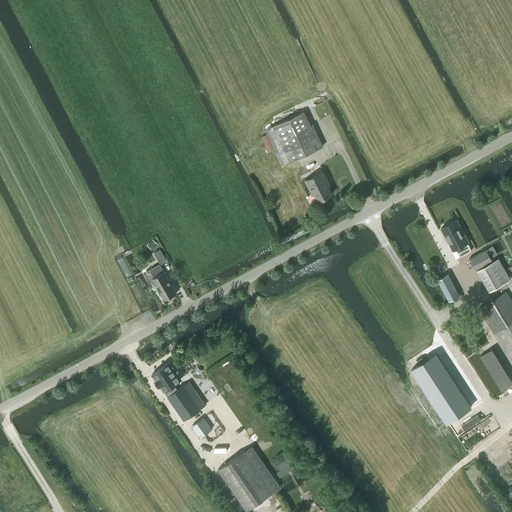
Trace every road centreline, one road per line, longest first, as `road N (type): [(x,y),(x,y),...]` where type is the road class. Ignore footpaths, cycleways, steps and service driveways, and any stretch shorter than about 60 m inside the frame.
road 1 (unclassified): [(0,406),(511,136)]
road 2 (track): [(369,212),(507,426),(410,511)]
road 3 (track): [(131,338),(0,74)]
